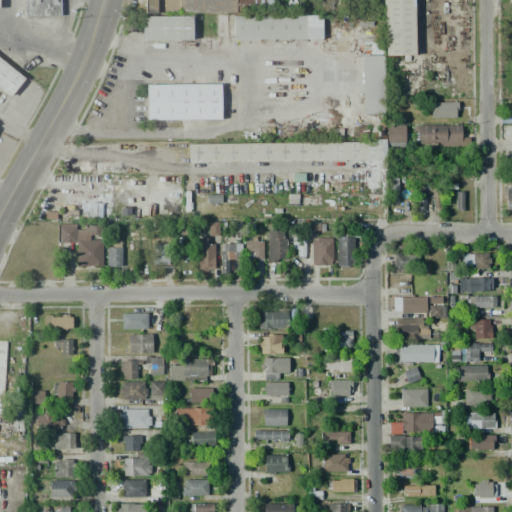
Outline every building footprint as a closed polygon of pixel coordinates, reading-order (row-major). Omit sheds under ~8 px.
[(60,0),(61,17),(24,17),(24,0),(60,0)] [(272,0),(272,12),(272,13),(195,14),(191,14),(140,15),(140,0),(272,0)] [(414,0),(415,55),(384,56),(383,0),(414,0)] [(191,14),(191,40),(140,41),(140,15),(191,14)] [(285,15),(294,15),(303,14),(312,14),(321,14),(322,22),(322,39),(313,39),(304,39),(295,39),(286,39),(277,40),(268,40),(250,40),(241,40),(232,41),(231,24),(231,16),(240,16),(249,16),(267,15),(276,15),(285,15)] [(384,105),(384,114),(373,114),(361,115),(361,106),(361,88),(360,70),(360,61),(360,52),(372,51),(372,42),(383,42),(384,60),(384,69),(384,105)] [(0,90),(0,58),(24,78),(8,97),(0,90)] [(220,82),(221,119),(145,121),(144,84),(220,82)] [(457,100),(457,119),(429,119),(429,101),(457,100)] [(463,123),(463,148),(413,148),(413,123),(463,123)] [(405,135),(404,146),(389,146),(389,134),(405,135)] [(386,139),(387,160),(187,163),(187,141),(386,139)] [(468,148),(468,165),(436,165),(436,148),(468,148)] [(439,211),(429,211),(428,180),(438,180),(439,211)] [(397,203),(397,186),(389,187),(389,203),(397,203)] [(464,212),(455,212),(454,190),(464,190),(464,212)] [(416,191),(425,191),(425,211),(416,211),(416,191)] [(87,218),(100,218),(101,202),(87,202),(87,218)] [(94,224),(93,234),(102,235),(102,267),(75,266),(75,245),(57,245),(58,223),(94,224)] [(208,236),(218,236),(217,223),(208,224),(208,236)] [(285,261),(266,261),(266,230),(285,230),(285,261)] [(357,244),(357,266),(335,266),(335,236),(357,235),(357,244)] [(331,265),(311,265),(310,237),(331,237),(331,265)] [(214,271),(197,271),(196,238),(213,238),(214,271)] [(105,248),(113,248),(113,239),(121,239),(120,267),(105,267),(105,248)] [(296,259),(304,259),(304,239),(296,239),(296,259)] [(263,259),(244,259),(244,242),(262,241),(263,259)] [(240,243),(241,261),(228,262),(228,275),(219,276),(219,243),(240,243)] [(168,265),(151,265),(151,244),(167,244),(168,265)] [(489,252),(490,269),(460,270),(459,253),(489,252)] [(418,253),(419,271),(392,271),(391,253),(418,253)] [(491,275),(492,291),(463,292),(462,276),(491,275)] [(494,295),(494,307),(465,307),(465,295),(494,295)] [(427,297),(444,296),(445,318),(427,318),(427,297)] [(424,297),(425,313),(399,313),(399,297),(424,297)] [(181,311),(214,310),(214,328),(181,328),(181,311)] [(287,311),(287,328),(256,328),(256,312),(287,311)] [(146,313),(147,328),(120,329),(120,313),(146,313)] [(42,315),(71,314),(71,330),(42,330),(42,315)] [(395,338),(395,318),(426,318),(426,338),(395,338)] [(490,319),(490,339),(469,339),(469,319),(490,319)] [(350,331),(351,347),(331,347),(331,331),(350,331)] [(151,334),(152,353),(126,353),(126,334),(151,334)] [(280,334),(281,354),(258,354),(258,334),(280,334)] [(71,339),(71,355),(62,355),(62,347),(53,347),(53,339),(71,339)] [(489,343),(489,351),(478,352),(478,361),(461,362),(461,343),(489,343)] [(436,344),(437,362),(393,362),(393,344),(436,344)] [(162,380),(148,380),(148,358),(161,357),(162,380)] [(287,357),(288,380),(261,380),(261,358),(287,357)] [(353,357),(353,372),(321,372),(321,358),(353,357)] [(209,359),(210,381),(168,381),(167,359),(209,359)] [(136,379),(119,379),(119,360),(136,360),(136,379)] [(487,365),(487,380),(459,381),(459,366),(487,365)] [(414,366),(419,378),(406,384),(401,372),(414,366)] [(72,381),(72,400),(51,400),(51,381),(72,381)] [(145,381),(145,399),(117,399),(117,382),(145,381)] [(163,381),(163,395),(148,395),(148,381),(163,381)] [(350,381),(351,395),(330,395),(330,381),(350,381)] [(286,382),(286,397),(261,397),(261,382),(286,382)] [(210,387),(210,402),(188,402),(188,388),(210,387)] [(425,389),(425,406),(402,406),(402,389),(425,389)] [(489,389),(489,405),(463,405),(462,389),(489,389)] [(43,404),(29,404),(29,390),(43,390),(43,404)] [(210,407),(210,425),(173,425),(173,407),(210,407)] [(149,409),(149,428),(118,428),(118,409),(149,409)] [(262,409),(285,409),(285,426),(262,426),(262,409)] [(65,411),(65,429),(33,430),(33,411),(65,411)] [(441,434),(441,413),(432,412),(431,434),(441,434)] [(493,412),(494,429),(463,429),(463,413),(493,412)] [(430,413),(430,431),(395,432),(394,413),(430,413)] [(287,430),(287,440),(252,440),(252,430),(287,430)] [(213,431),(214,446),(190,446),(190,431),(213,431)] [(74,432),(74,449),(53,449),(52,433),(74,432)] [(320,432),(348,432),(348,443),(320,443),(320,432)] [(140,435),(140,451),(120,451),(120,435),(140,435)] [(493,435),(494,449),(467,449),(466,435),(493,435)] [(422,436),(422,450),(387,451),(387,436),(422,436)] [(150,452),(150,475),(121,475),(121,453),(150,452)] [(288,455),(288,473),(264,473),(264,454),(288,455)] [(322,472),(347,472),(346,455),(321,456),(322,472)] [(72,458),(73,476),(53,476),(52,459),(72,458)] [(207,462),(207,475),(182,475),(181,462),(207,462)] [(440,463),(441,478),(427,478),(427,463),(440,463)] [(352,478),(352,492),(330,492),(330,479),(352,478)] [(147,479),(147,498),(120,498),(120,480),(147,479)] [(207,479),(207,496),(180,496),(180,480),(207,479)] [(72,481),(72,497),(48,497),(49,481),(72,481)] [(472,481),(495,482),(494,503),(472,503),(472,481)] [(433,483),(433,496),(401,496),(401,482),(433,483)] [(147,503),(147,511),(114,511),(114,503),(147,503)] [(211,503),(211,511),(189,511),(189,504),(211,503)] [(292,504),(292,511),(262,511),(262,503),(292,504)] [(328,511),(329,503),(346,503),(346,511),(328,511)]
